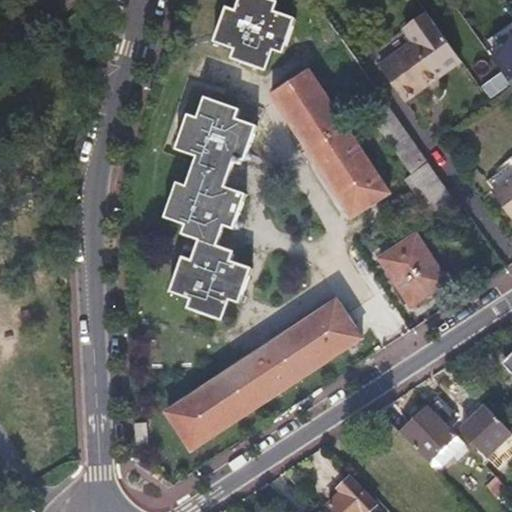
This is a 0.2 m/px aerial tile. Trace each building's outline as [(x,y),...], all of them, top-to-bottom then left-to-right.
[(232,60),(266,73),(274,50),(289,55),(293,44),(286,42),(294,20),(274,12),(278,3),(269,0),(240,0),(236,10),(227,7),(214,42),(236,50),(232,60)] [(474,34),(453,5),(436,17),(457,46),(474,34)] [(424,11),(402,27),(412,41),(437,75),(458,60),(424,11)] [(412,41),(378,66),(402,100),(437,75),(412,41)] [(509,85),(511,88),(511,42),(490,58),(509,85)] [(273,96),(352,217),(387,195),(309,73),(273,96)] [(442,209),(446,216),(458,207),(379,95),(362,107),(389,145),(394,142),(442,209)] [(186,308),(220,321),(227,301),(237,305),(250,271),(230,263),(233,254),(232,254),(234,249),(217,242),(223,228),(231,231),(244,196),(223,189),(233,163),(239,166),(241,161),(244,162),(257,128),(236,121),(239,111),(205,98),(197,119),(187,115),(174,150),(194,158),(183,186),(174,183),(160,217),(162,218),(160,223),(171,227),(173,222),(180,224),(176,234),(198,242),(190,262),(181,259),(168,291),(189,299),(186,308)] [(389,145),(437,212),(442,209),(394,142),(389,145)] [(511,171),(508,166),(485,183),(492,193),(511,221),(511,171)] [(442,219),(446,216),(442,209),(437,212),(442,219)] [(379,259),(409,307),(444,283),(414,237),(379,259)] [(166,413),(191,450),(360,340),(336,303),(166,413)] [(429,408),(445,425),(455,415),(438,397),(428,406),(429,408)] [(457,437),(445,425),(429,408),(401,434),(429,463),(457,437)] [(465,446),(482,463),(511,434),(487,408),(457,437),(465,446)] [(147,425),(134,425),(136,447),(148,447),(147,425)] [(457,437),(429,463),(433,467),(443,467),(465,446),(457,437)] [(496,496),(505,488),(495,477),(486,485),(496,496)] [(330,505),(335,511),(369,511),(377,505),(351,478),(339,489),(343,493),(330,505)]
